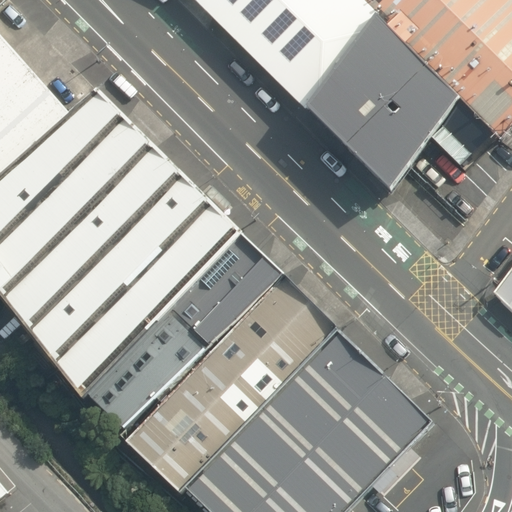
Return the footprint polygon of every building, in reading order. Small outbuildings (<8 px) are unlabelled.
[(196,0),(311,114),(313,111),(380,15),(364,0),(196,0)] [(511,0),(364,0),(380,15),(464,102),(505,144),(511,135),(511,0)] [(464,102),(380,15),(313,111),(396,197),(464,102)] [(0,182),(76,113),(0,29),(0,182)] [(0,286),(89,401),(93,396),(247,236),(249,234),(102,87),(76,113),(0,182),(0,286)] [(126,429),(290,276),(247,236),(93,396),(126,429)] [(511,272),(492,294),(511,312),(511,272)] [(185,495),(190,489),(343,330),(290,276),(130,443),(185,495)] [(352,511),(438,424),(343,330),(190,489),(213,511),(352,511)] [(0,508),(16,495),(0,476),(0,508)]
